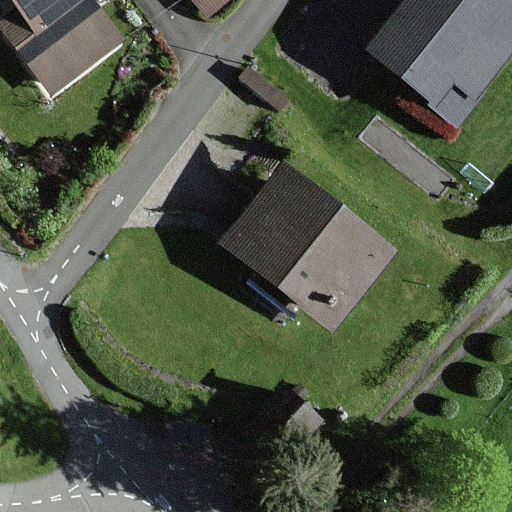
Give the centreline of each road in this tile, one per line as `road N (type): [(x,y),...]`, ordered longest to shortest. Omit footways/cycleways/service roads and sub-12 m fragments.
road 1 (track): [(511,290),(431,387),(382,417),(253,447),(174,444),(123,466)]
road 2 (residential): [(23,323),(264,0)]
road 3 (residential): [(23,323),(79,418),(143,487)]
road 4 (residential): [(143,487),(0,502)]
